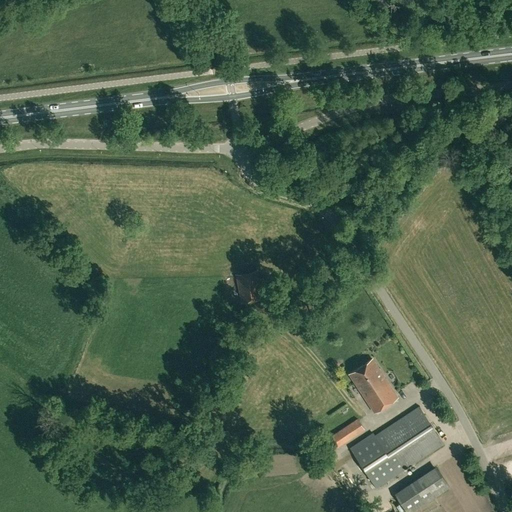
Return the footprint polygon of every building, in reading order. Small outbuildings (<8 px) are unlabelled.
[(258,272),(235,276),(240,300),(262,297),(258,272)] [(373,385),(385,377),(372,359),(360,366),(373,385)] [(373,385),(360,366),(349,373),(361,392),(374,412),(398,397),(385,377),(373,385)] [(420,407),(373,436),(398,473),(443,443),(420,407)] [(358,419),(320,443),(327,454),(365,429),(358,419)] [(373,436),(372,433),(349,447),(376,487),(398,473),(373,436)] [(436,466),(426,473),(440,494),(449,488),(436,466)]
